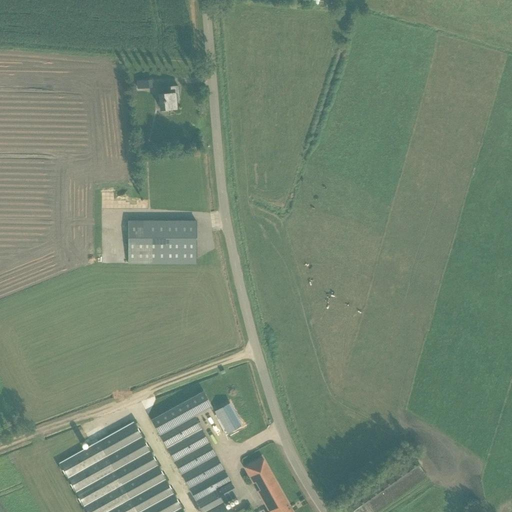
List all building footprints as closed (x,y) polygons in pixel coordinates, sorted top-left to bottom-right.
[(178,86),(164,87),(158,88),(159,110),(176,108),(175,94),(178,93),(178,86)] [(196,221),(127,221),(127,264),(196,264),(196,221)] [(238,495),(194,416),(211,407),(203,391),(150,420),(201,511),(220,511),(227,508),(224,503),(238,495)] [(223,411),(217,415),(222,424),(223,423),(225,428),(224,428),(227,433),(241,426),(229,404),(221,408),(223,411)] [(182,511),(133,422),(59,463),(85,511),(182,511)] [(409,453),(352,492),(344,498),(353,511),(376,511),(426,478),(409,453)] [(291,511),(261,458),(244,468),(253,484),(256,482),(260,491),(258,492),(269,511),(291,511)]
